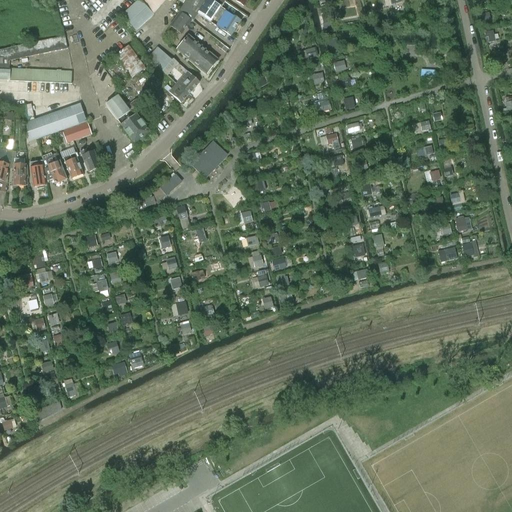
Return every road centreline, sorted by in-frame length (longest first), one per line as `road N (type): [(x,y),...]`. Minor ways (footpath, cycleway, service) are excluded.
road 1 (residential): [(0,215),(86,201),(125,179),(223,80),(276,0)]
road 2 (unclassified): [(511,234),(459,0)]
